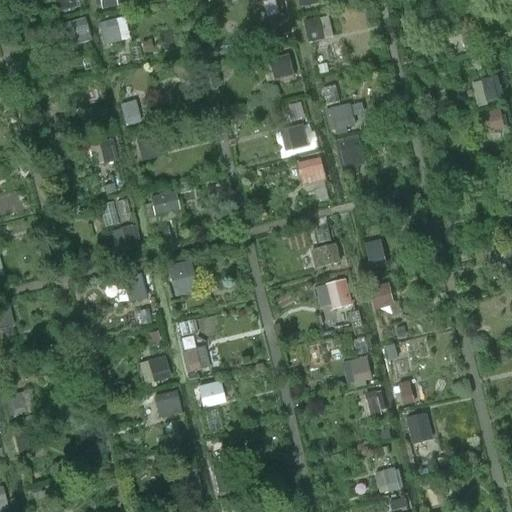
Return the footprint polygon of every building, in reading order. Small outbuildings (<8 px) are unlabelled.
[(75,7),(73,0),(51,0),(55,13),(75,7)] [(114,5),(112,0),(96,0),(98,9),(114,5)] [(316,4),(314,0),(297,0),(299,8),(316,4)] [(288,34),(284,17),(280,18),(279,16),(269,18),(274,39),(285,36),(284,35),(288,34)] [(324,40),(319,18),(307,20),(313,43),(324,40)] [(88,42),(82,19),(67,23),(73,46),(88,42)] [(119,41),(114,19),(97,23),(103,45),(119,41)] [(485,43),(481,30),(468,33),(473,47),(485,43)] [(294,75),(288,55),(268,61),(274,81),(294,75)] [(499,88),(497,76),(481,80),(486,102),(498,100),(495,89),(499,88)] [(138,122),(133,101),(123,104),(123,106),(119,107),(123,123),(127,122),(128,125),(138,122)] [(89,109),(90,114),(94,131),(104,129),(104,128),(106,127),(105,126),(109,125),(104,105),(89,109)] [(344,126),(338,105),(328,107),(329,110),(324,111),(327,126),(332,125),(333,128),(344,126)] [(507,124),(505,116),(501,117),(500,112),(489,115),(492,127),(507,124)] [(308,146),(303,126),(287,130),(292,150),(308,146)] [(147,157),(142,138),(133,140),(133,142),(129,143),(133,160),(137,159),(137,160),(147,157)] [(363,162),(358,139),(337,144),(338,147),(335,147),(340,167),(363,162)] [(115,158),(111,141),(107,142),(107,140),(97,143),(102,163),(112,161),(112,159),(115,158)] [(326,181),(320,158),(296,164),(302,186),(326,181)] [(178,211),(173,191),(148,198),(153,217),(178,211)] [(168,239),(163,219),(153,221),(153,222),(149,224),(153,241),(157,240),(158,241),(168,239)] [(136,247),(131,225),(119,228),(125,250),(136,247)] [(386,267),(380,240),(364,244),(370,270),(386,267)] [(344,266),(339,244),(329,246),(334,268),(344,266)] [(180,286),(174,264),(162,267),(168,289),(180,286)] [(141,278),(126,282),(131,304),(145,300),(142,287),(144,286),(141,278)] [(352,305),(346,280),(325,285),(331,310),(352,305)] [(394,306),(388,282),(367,287),(373,311),(394,306)] [(199,370),(194,349),(180,352),(185,373),(199,370)] [(169,378),(162,357),(145,362),(151,383),(169,378)] [(372,380),(367,357),(349,361),(349,363),(342,365),(347,385),(372,380)] [(414,403),(408,381),(397,384),(403,406),(414,403)] [(210,406),(204,386),(195,388),(195,389),(190,391),(195,408),(199,407),(200,409),(210,406)] [(381,413),(375,390),(364,393),(370,416),(381,413)] [(180,412),(176,396),(175,392),(160,395),(165,416),(180,412)] [(23,415),(18,393),(6,395),(12,418),(23,415)] [(428,436),(422,414),(404,418),(410,441),(428,436)] [(33,451),(28,429),(14,433),(20,454),(33,451)] [(398,490),(393,468),(381,471),(386,493),(398,490)] [(203,498),(197,477),(183,480),(188,501),(203,498)] [(231,492),(228,481),(218,483),(218,485),(215,485),(217,493),(220,492),(221,494),(231,492)]
